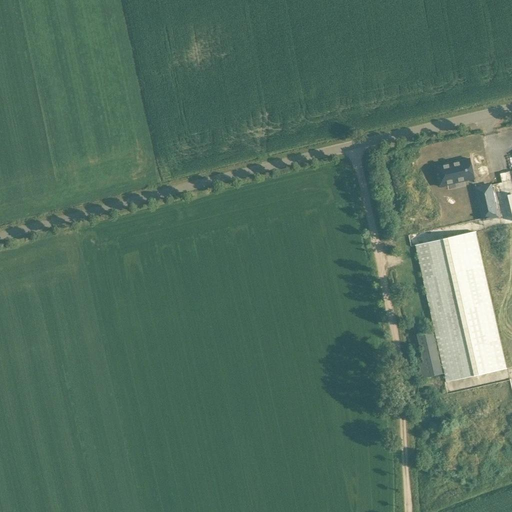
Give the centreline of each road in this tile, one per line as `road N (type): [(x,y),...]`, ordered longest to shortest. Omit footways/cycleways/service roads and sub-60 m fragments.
road 1 (unclassified): [(0,240),(511,112)]
road 2 (track): [(354,148),(401,368),(406,511)]
